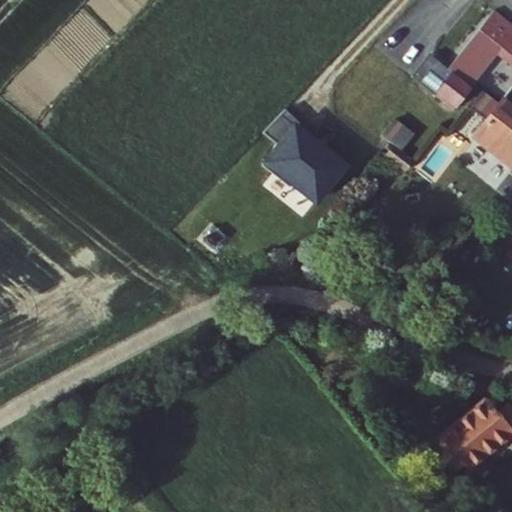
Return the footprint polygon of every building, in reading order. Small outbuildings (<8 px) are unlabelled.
[(511,27),(493,12),(448,70),(455,75),(439,96),(455,109),(499,51),(511,60),(511,27)] [(416,74),(436,87),(450,67),(430,54),(416,74)] [(511,107),(504,101),(475,137),(511,166),(511,107)] [(393,118),(383,134),(399,144),(409,128),(393,118)] [(412,164),(395,150),(388,159),(405,172),(412,164)] [(511,422),(500,409),(494,414),(489,419),(483,412),(478,406),(433,445),(435,448),(423,459),(444,483),(457,473),(460,477),(504,440),(511,449),(511,422)] [(489,408),(483,412),(489,419),(494,414),(489,408)]
